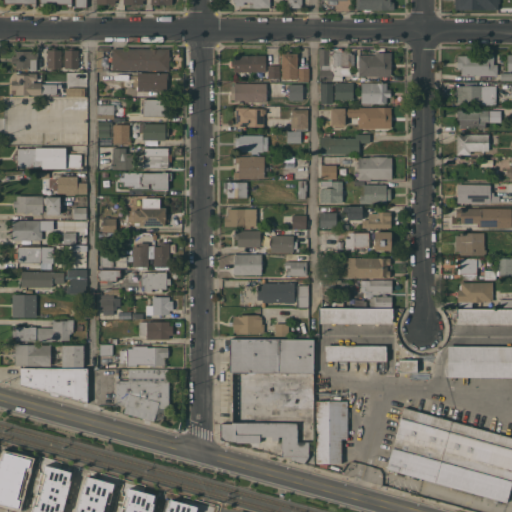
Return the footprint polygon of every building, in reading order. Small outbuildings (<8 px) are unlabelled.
[(390,0),(390,1),(394,1),(394,9),(356,9),(356,0),(390,0)] [(499,0),(499,3),(498,3),(498,9),(455,9),(455,0),(499,0)] [(61,68),(47,68),(47,49),(52,49),(52,47),(57,47),(57,49),(61,49),(61,68)] [(64,49),(69,49),(69,47),(74,47),(74,49),(79,49),(78,68),(64,68),(64,49)] [(169,48),(169,57),(170,57),(170,60),(169,60),(169,70),(152,70),(149,70),(149,69),(112,69),(112,63),(111,63),(111,61),(112,61),(112,48),(169,48)] [(319,48),(341,48),(341,49),(348,49),(348,52),(354,52),(354,66),(351,66),(351,67),(342,67),(342,74),(343,74),(344,76),(342,76),(342,80),(319,80),(319,48)] [(37,50),(37,59),(36,59),(36,70),(29,70),(29,67),(16,67),(16,62),(12,62),(12,56),(16,56),(16,50),(37,50)] [(297,78),(281,78),(282,53),(285,53),(285,51),(289,51),(289,52),(297,52),(297,78)] [(376,55),(376,52),(391,52),(391,76),(358,75),(358,55),(376,55)] [(461,75),(461,69),(457,69),(457,55),(471,55),(471,57),(483,57),(483,52),(493,52),(493,64),(497,64),(497,75),(461,75)] [(265,54),(266,71),(262,71),(262,76),(257,76),(257,71),(234,71),(234,66),(231,66),(231,60),(234,60),(234,55),(265,54)] [(280,77),(268,77),(268,65),(279,65),(280,77)] [(309,80),(298,80),(298,67),(309,67),(309,80)] [(37,73),(37,80),(34,80),(34,82),(41,82),(41,83),(56,83),(56,93),(41,93),(41,94),(29,94),(29,96),(24,96),(24,94),(16,94),(16,89),(12,89),(12,80),(16,80),(16,72),(37,73)] [(167,72),(167,90),(137,90),(137,72),(167,72)] [(511,72),(511,80),(500,80),(500,72),(511,72)] [(267,83),(266,102),(234,101),(234,99),(230,99),(231,85),(234,85),(234,82),(267,83)] [(320,103),(320,82),(332,82),(332,103),(320,103)] [(353,82),(353,98),(345,98),(345,100),(340,100),(340,98),(335,98),(335,82),(353,82)] [(386,82),(386,89),(390,89),(390,96),(386,96),(386,102),(361,102),(361,82),(386,82)] [(302,83),(303,99),(289,99),(289,83),(302,83)] [(492,85),(493,102),(456,103),(456,85),(492,85)] [(82,87),(82,96),(66,96),(66,87),(82,87)] [(168,98),(168,115),(143,116),(143,112),(141,112),(141,108),(143,108),(143,99),(168,98)] [(114,104),(114,118),(106,118),(106,119),(98,119),(98,104),(114,104)] [(359,127),(359,122),(357,122),(357,118),(359,118),(359,116),(345,116),(345,125),(331,125),(331,107),(345,107),(345,108),(360,108),(358,107),(391,106),(391,127),(359,127)] [(235,116),(234,116),(234,110),(235,110),(236,107),(248,107),(248,108),(263,108),(263,109),(265,109),(265,113),(263,113),(263,126),(235,126),(235,116)] [(308,108),(308,128),(307,128),(307,130),(294,130),(294,127),(291,127),(291,108),(308,108)] [(488,121),(485,121),(485,128),(459,128),(459,119),(457,119),(457,110),(488,110),(488,121)] [(112,121),(112,132),(112,136),(98,136),(98,121),(112,121)] [(143,139),(143,131),(139,131),(139,123),(139,121),(144,121),(144,123),(165,123),(165,128),(168,128),(168,135),(165,135),(165,139),(143,139)] [(113,143),(113,142),(112,142),(112,135),(113,135),(113,132),(112,132),(113,125),(113,124),(129,124),(129,137),(131,137),(131,144),(113,143)] [(285,142),(299,142),(300,130),(286,130),(285,142)] [(320,153),(320,137),(321,137),(321,135),(330,135),(330,137),(355,137),(355,133),(370,133),(370,142),(359,142),(359,153),(320,153)] [(488,133),(488,150),(484,150),(484,152),(481,152),(481,150),(470,150),(470,154),(456,154),(456,133),(488,133)] [(267,150),(263,150),(263,151),(257,151),(257,153),(251,153),(251,151),(238,151),(238,148),(235,148),(235,136),(239,136),(239,135),(263,134),(263,138),(267,138),(267,150)] [(17,160),(13,160),(13,154),(17,154),(17,147),(66,147),(66,154),(81,154),(81,166),(66,166),(66,168),(43,168),(43,167),(17,167),(17,160)] [(112,153),(113,153),(113,147),(126,147),(126,153),(135,153),(135,168),(112,169),(112,153)] [(168,147),(168,153),(171,153),(172,161),(168,161),(168,167),(144,167),(144,147),(168,147)] [(259,177),(259,178),(250,178),(238,178),(238,177),(233,177),(233,171),(238,171),(238,162),(234,162),(234,156),(250,156),(250,155),(258,155),(264,155),(264,177),(259,177)] [(358,157),(369,157),(369,156),(387,156),(387,157),(392,157),(392,178),(370,178),(370,179),(358,179),(358,157)] [(336,164),(336,178),(321,178),(321,164),(336,164)] [(152,189),(151,188),(151,183),(148,183),(148,187),(133,187),(133,185),(123,185),(123,181),(119,181),(119,176),(123,176),(123,172),(171,172),(171,179),(168,179),(168,189),(152,189)] [(77,175),(77,182),(87,182),(87,193),(75,193),(75,194),(66,194),(66,193),(58,193),(58,175),(77,175)] [(307,198),(298,198),(298,180),(307,180),(307,198)] [(320,202),(320,188),(323,188),(333,188),(333,186),(320,186),(320,180),(331,180),(332,181),(342,181),(342,202),(320,202)] [(247,181),(247,197),(227,197),(227,193),(223,193),(223,181),(247,181)] [(386,184),(386,188),(390,188),(390,199),(386,199),(386,203),(360,203),(360,195),(364,195),(364,184),(386,184)] [(490,184),(490,202),(457,202),(457,184),(490,184)] [(43,195),(43,196),(60,196),(60,203),(61,203),(61,207),(60,207),(60,214),(46,214),(46,204),(43,204),(43,212),(38,212),(38,214),(32,214),(32,212),(16,212),(16,206),(13,206),(13,200),(16,200),(16,195),(43,195)] [(74,218),(74,207),(86,206),(87,218),(74,218)] [(347,219),(347,210),(344,210),(344,206),(362,206),(362,219),(347,219)] [(165,207),(165,225),(162,225),(162,232),(140,231),(140,225),(139,225),(139,222),(133,222),(133,221),(128,221),(128,230),(116,230),(116,231),(103,231),(103,217),(128,217),(128,211),(133,211),(133,209),(140,209),(140,207),(165,207)] [(256,208),(256,225),(249,225),(249,227),(244,227),(244,225),(224,225),(224,215),(227,215),(227,208),(256,208)] [(511,208),(511,226),(478,226),(478,223),(460,223),(460,216),(457,216),(457,208),(511,208)] [(377,213),(377,211),(391,211),(391,227),(386,227),(386,228),(382,228),(382,227),(376,227),(376,228),(372,228),(372,227),(364,227),(364,221),(368,221),(368,213),(377,213)] [(336,212),(336,219),(338,219),(338,223),(336,223),(336,227),(319,227),(319,212),(336,212)] [(306,214),(306,228),(292,228),(292,214),(306,214)] [(42,220),(42,221),(50,221),(50,238),(42,238),(42,239),(12,239),(12,220),(42,220)] [(260,230),(260,236),(264,236),(264,244),(260,244),(260,246),(238,246),(238,238),(234,238),(234,229),(260,230)] [(390,250),(375,250),(375,231),(390,231),(390,250)] [(76,232),(76,243),(63,243),(63,232),(76,232)] [(369,246),(364,246),(364,250),(359,250),(359,247),(345,247),(345,238),(350,238),(350,232),(368,232),(369,246)] [(460,254),(460,250),(455,250),(455,235),(460,235),(460,232),(484,232),(484,249),(486,249),(486,252),(484,252),(484,254),(460,254)] [(293,235),(293,251),(271,251),(271,242),(272,242),(272,235),(293,235)] [(170,266),(168,266),(168,268),(156,268),(156,266),(154,266),(153,242),(169,242),(170,266)] [(41,246),(41,262),(17,262),(17,258),(14,258),(14,252),(17,252),(17,246),(41,246)] [(133,260),(131,260),(131,256),(133,256),(133,246),(148,246),(148,266),(147,266),(147,268),(135,268),(135,266),(133,266),(133,260)] [(248,254),(248,252),(256,252),(256,254),(261,254),(261,259),(263,259),(263,264),(261,264),(261,274),(234,274),(234,254),(248,254)] [(100,255),(113,255),(113,267),(100,267),(100,255)] [(390,257),(390,264),(387,264),(387,270),(390,270),(390,277),(347,277),(347,276),(344,276),(344,258),(348,258),(348,257),(390,257)] [(481,257),(481,266),(476,266),(476,268),(478,268),(478,270),(476,270),(476,274),(456,273),(457,261),(456,261),(456,258),(457,258),(457,257),(481,257)] [(511,274),(495,275),(495,278),(484,278),(484,269),(497,269),(497,258),(511,257),(511,274)] [(307,261),(306,275),(287,275),(287,268),(285,268),(285,261),(307,261)] [(87,293),(66,293),(66,286),(70,286),(70,278),(77,278),(77,276),(67,276),(67,269),(86,269),(86,276),(80,276),(80,278),(87,278),(87,293)] [(124,269),(124,272),(120,272),(120,276),(116,276),(116,280),(112,280),(112,283),(107,283),(107,280),(99,280),(99,278),(98,278),(98,272),(99,272),(99,269),(124,269)] [(21,286),(21,270),(52,271),(64,272),(64,282),(52,282),(52,286),(21,286)] [(166,271),(166,278),(170,278),(170,284),(166,284),(166,288),(152,288),(152,291),(144,291),(144,285),(142,285),(142,276),(142,272),(166,271)] [(257,285),(262,285),(262,279),(265,279),(265,282),(284,282),(294,282),(294,302),(284,302),(265,302),(265,306),(262,306),(261,302),(262,302),(262,299),(257,299),(257,285)] [(392,279),(392,291),(387,291),(387,292),(382,292),(382,291),(369,291),(369,290),(365,290),(365,286),(361,286),(361,280),(369,280),(369,279),(392,279)] [(492,281),(492,300),(482,301),(482,302),(472,302),(472,306),(459,306),(459,301),(457,301),(457,289),(460,289),(460,285),(460,283),(460,281),(492,281)] [(308,306),(296,306),(296,284),(308,285),(308,306)] [(32,294),(36,294),(37,316),(12,316),(12,294),(25,293),(32,294)] [(113,294),(114,297),(120,297),(120,305),(117,305),(117,309),(113,309),(113,314),(103,314),(103,309),(100,309),(100,301),(98,301),(98,294),(113,294)] [(376,307),(376,306),(370,306),(370,296),(375,296),(375,295),(382,295),(382,294),(387,294),(387,295),(392,295),(392,307),(376,307)] [(169,296),(169,300),(173,300),(173,310),(169,310),(169,314),(146,314),(146,305),(153,305),(153,296),(169,296)] [(320,323),(320,308),(393,308),(393,323),(320,323)] [(511,324),(457,324),(457,309),(511,309),(511,324)] [(259,314),(259,315),(261,315),(261,318),(262,318),(262,319),(263,319),(263,321),(262,321),(262,324),(264,324),(264,332),(259,332),(259,333),(238,333),(238,331),(233,332),(233,327),(233,319),(233,316),(238,316),(238,314),(259,314)] [(25,326),(24,327),(29,327),(29,326),(36,326),(36,327),(52,327),(52,320),(56,320),(56,321),(60,321),(60,320),(67,320),(67,319),(73,319),(73,331),(71,331),(71,333),(69,333),(69,340),(61,339),(61,342),(56,342),(56,340),(52,340),(52,341),(15,340),(16,326),(17,326),(25,326)] [(146,339),(146,335),(139,335),(139,321),(147,321),(169,321),(169,325),(173,325),(173,334),(169,334),(169,339),(146,339)] [(275,335),(275,323),(288,323),(288,335),(275,335)] [(232,372),(229,372),(230,338),(314,339),(314,373),(232,372)] [(15,344),(51,344),(50,365),(15,365),(15,344)] [(62,344),(83,345),(83,366),(62,366),(62,344)] [(112,344),(112,354),(100,354),(100,344),(112,344)] [(386,361),(325,360),(325,345),(386,345),(386,361)] [(511,345),(511,376),(447,376),(447,345),(511,345)] [(147,346),(147,347),(168,347),(168,349),(169,350),(169,353),(168,355),(168,356),(164,357),(164,358),(165,358),(165,365),(147,365),(147,364),(136,364),(136,366),(127,366),(127,362),(120,362),(120,350),(127,350),(127,348),(132,348),(132,346),(147,346)] [(417,359),(417,371),(398,371),(398,359),(417,359)] [(50,392),(21,383),(21,368),(87,368),(87,402),(59,394),(58,397),(49,394),(50,393),(50,392)] [(167,369),(167,380),(169,380),(169,408),(157,407),(154,421),(124,412),(125,406),(116,403),(116,380),(129,380),(129,368),(167,369)] [(314,373),(314,442),(308,442),(308,456),(304,463),(290,459),(291,456),(282,456),(282,436),(279,436),(279,440),(272,440),(272,436),(260,436),(260,442),(235,442),(235,441),(230,442),(227,441),(225,441),(223,440),(221,437),(221,423),(233,422),(232,372),(314,373)] [(316,400),(330,400),(330,398),(333,398),(333,396),(340,396),(340,400),(347,400),(347,438),(341,438),(341,463),(316,463),(316,400)] [(511,436),(511,481),(506,502),(386,468),(403,407),(511,436)] [(0,481),(0,510),(7,511),(22,511),(38,459),(9,451),(0,481)] [(35,511),(66,511),(79,471),(50,462),(35,511)] [(80,511),(111,511),(121,482),(91,473),(80,511)] [(127,511),(160,511),(166,493),(136,485),(127,511)] [(171,511),(203,511),(205,506),(175,498),(171,511)]
